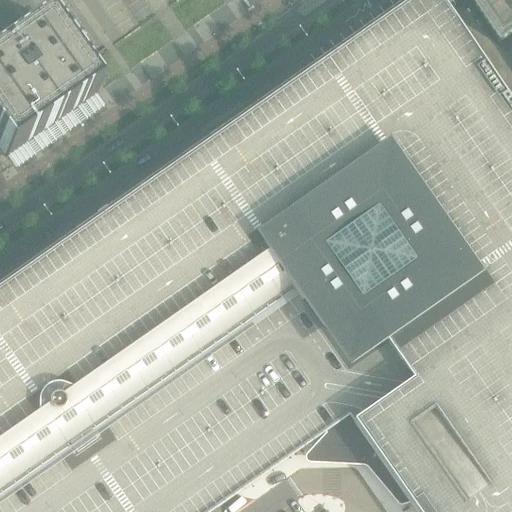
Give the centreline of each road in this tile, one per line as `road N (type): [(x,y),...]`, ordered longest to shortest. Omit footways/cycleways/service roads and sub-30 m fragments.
road 1 (tertiary): [(0,254),(370,0)]
road 2 (tertiary): [(320,0),(0,223)]
